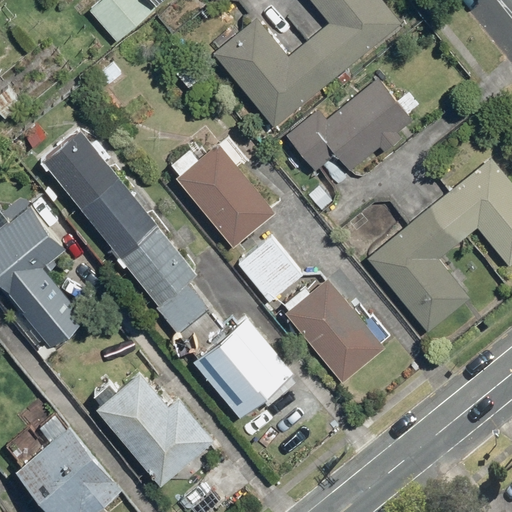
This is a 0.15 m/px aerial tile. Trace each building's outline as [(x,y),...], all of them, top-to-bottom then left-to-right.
[(97,0),(89,7),(117,39),(156,6),(153,3),(157,0),(97,0)] [(274,124),(402,20),(385,0),(314,0),(330,19),(288,53),(256,14),(213,48),(274,124)] [(193,58),(177,72),(192,89),(208,75),(193,58)] [(413,116),(379,74),(327,117),(318,105),(286,131),(316,167),(337,150),(351,167),(380,143),(385,149),(403,134),(398,128),(413,116)] [(22,102),(8,85),(0,91),(0,112),(4,117),(22,102)] [(80,126),(41,156),(113,245),(111,247),(124,264),(127,262),(159,302),(156,304),(178,331),(210,305),(189,279),(197,272),(80,126)] [(219,139),(176,173),(233,243),(276,209),(219,139)] [(511,179),(491,154),(368,254),(429,328),(471,294),(440,255),(478,224),(510,263),(511,261),(511,179)] [(0,280),(51,343),(85,315),(48,268),(57,260),(53,255),(66,244),(30,201),(0,225),(0,280)] [(272,232),(239,260),(270,299),(303,273),(272,232)] [(327,274),(286,308),(343,378),(385,344),(327,274)] [(246,311),(193,356),(241,414),(264,395),(269,401),(297,378),(292,372),(295,369),(246,311)] [(140,368),(96,404),(162,482),(216,437),(179,394),(169,402),(140,368)] [(69,420),(15,464),(55,511),(72,511),(79,507),(83,511),(89,511),(123,484),(69,420)]
